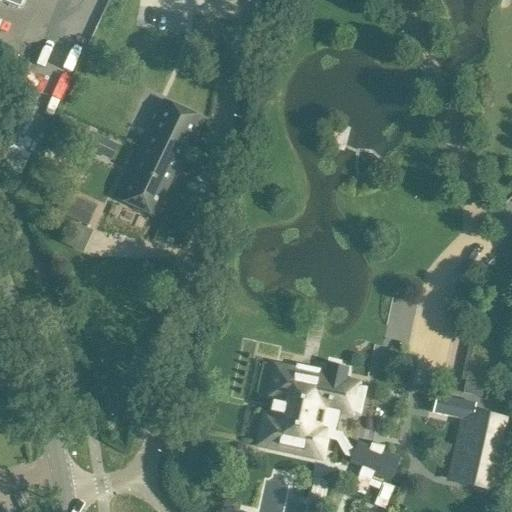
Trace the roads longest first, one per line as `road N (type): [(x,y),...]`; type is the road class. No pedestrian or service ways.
road 1 (unclassified): [(140,467),(154,449),(184,329),(249,0)]
road 2 (tertiary): [(65,489),(48,391),(0,257)]
